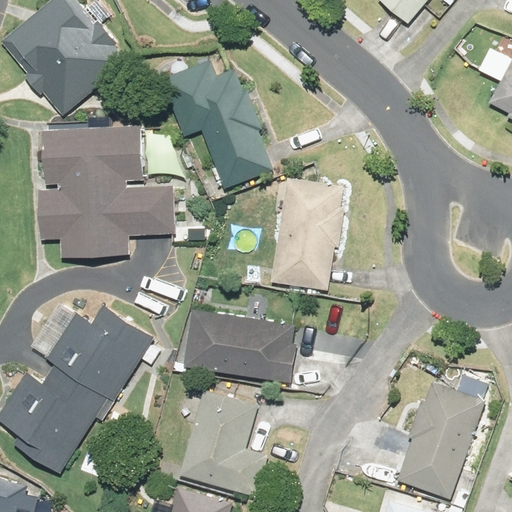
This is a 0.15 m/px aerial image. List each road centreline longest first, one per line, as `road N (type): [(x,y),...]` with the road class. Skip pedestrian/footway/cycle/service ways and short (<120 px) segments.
road 1 (residential): [(481,256),(406,124),(270,0)]
road 2 (unknown): [(459,217),(330,432),(302,511)]
road 3 (residential): [(0,343),(38,295),(70,279),(149,287)]
